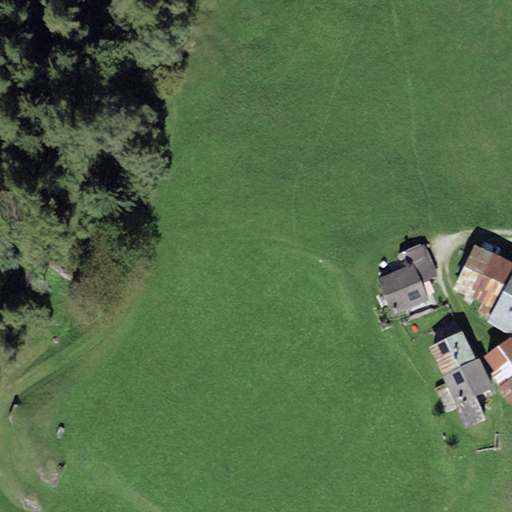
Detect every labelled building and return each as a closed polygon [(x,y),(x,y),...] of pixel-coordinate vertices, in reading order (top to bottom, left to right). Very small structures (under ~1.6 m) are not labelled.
[(379,278),(395,313),(429,298),(421,282),(437,274),(424,244),(405,252),(411,264),(379,278)] [(511,262),(475,245),(453,290),(482,304),(479,310),(491,315),(511,271),(511,262)] [(487,321),(511,335),(511,271),(491,315),(487,321)] [(457,405),(494,388),(480,358),(477,360),(463,330),(429,346),(457,405)] [(491,373),(511,401),(511,337),(484,356),(494,370),(491,373)]
